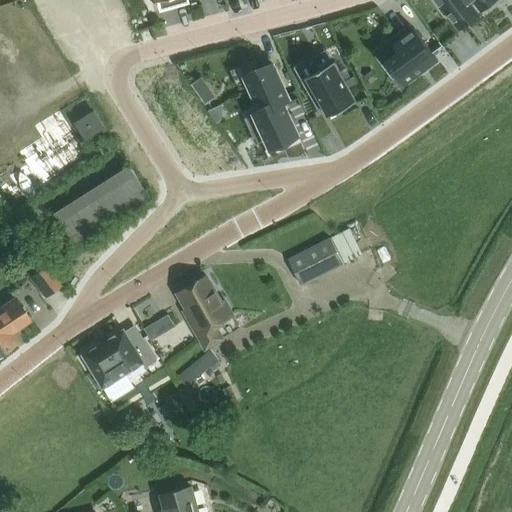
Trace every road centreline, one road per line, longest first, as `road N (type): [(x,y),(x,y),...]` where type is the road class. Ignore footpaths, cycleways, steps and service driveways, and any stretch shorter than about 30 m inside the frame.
road 1 (residential): [(181,193),(119,90),(117,70),(134,58),(350,0)]
road 2 (residential): [(76,324),(320,181)]
road 3 (secondary): [(406,511),(511,280)]
road 4 (residential): [(320,181),(511,46)]
road 5 (residential): [(181,193),(96,280),(76,324)]
road 6 (residential): [(320,181),(181,193)]
road 7 (track): [(0,116),(117,70)]
